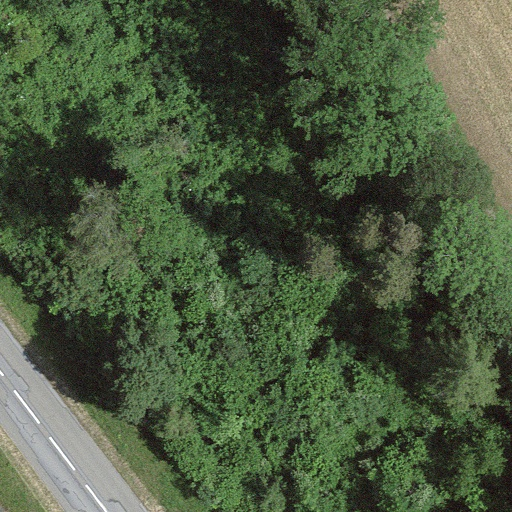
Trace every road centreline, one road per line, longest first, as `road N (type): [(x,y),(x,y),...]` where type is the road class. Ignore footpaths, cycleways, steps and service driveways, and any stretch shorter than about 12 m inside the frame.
road 1 (track): [(362,0),(511,264)]
road 2 (primary): [(0,372),(106,511)]
